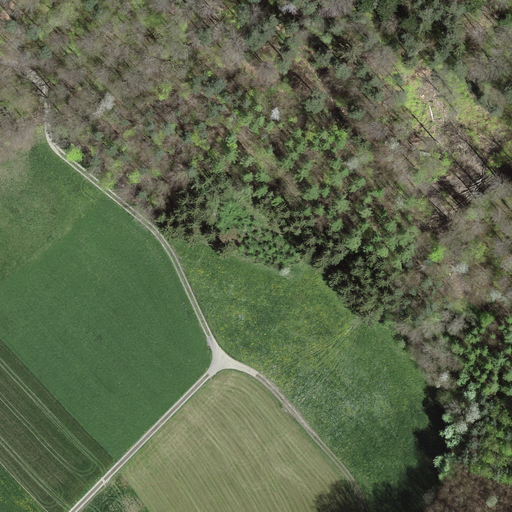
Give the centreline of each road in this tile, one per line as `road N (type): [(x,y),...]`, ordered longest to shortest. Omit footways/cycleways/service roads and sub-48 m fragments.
road 1 (track): [(68,511),(217,356),(159,240),(51,147),(32,74),(0,60)]
road 2 (track): [(221,0),(247,67),(370,138),(405,169),(449,224),(474,304),(511,309)]
road 3 (track): [(217,356),(252,375),(301,423),(365,492),(366,511)]
